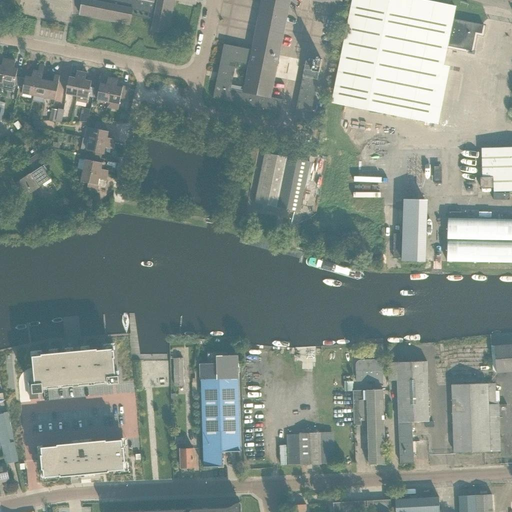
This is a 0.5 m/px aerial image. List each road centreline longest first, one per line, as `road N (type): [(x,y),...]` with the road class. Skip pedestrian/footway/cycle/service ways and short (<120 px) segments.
road 1 (tertiary): [(266,485),(72,492),(0,506)]
road 2 (unclassified): [(511,472),(266,485)]
road 3 (residential): [(142,67),(0,39)]
road 4 (residential): [(314,138),(192,109)]
